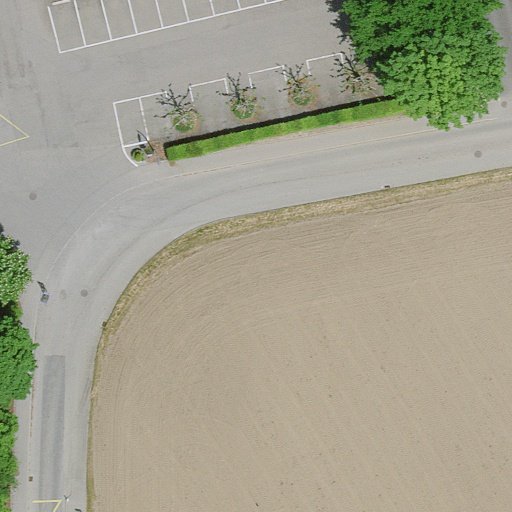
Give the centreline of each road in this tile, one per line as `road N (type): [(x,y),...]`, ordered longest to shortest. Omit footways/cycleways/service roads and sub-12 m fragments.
road 1 (residential): [(511,138),(170,194),(120,221)]
road 2 (residential): [(120,221),(76,286),(58,347),(49,511)]
road 3 (residential): [(54,0),(70,8),(120,221)]
